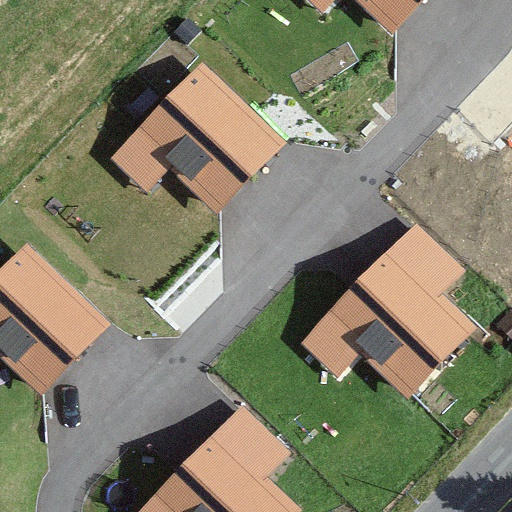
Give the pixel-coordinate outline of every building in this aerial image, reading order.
[(418,0),(317,0),(325,7),(331,0),(370,0),(396,24),(418,0)] [(280,144),(203,72),(117,163),(148,192),(173,165),(219,208),(280,144)] [(456,269),(417,231),(306,346),(333,372),(358,346),(404,391),(466,327),(432,294),(456,269)] [(103,323),(26,251),(0,278),(0,348),(42,388),(103,323)] [(280,453),(241,415),(146,511),(289,511),(290,511),(256,478),(280,453)]
